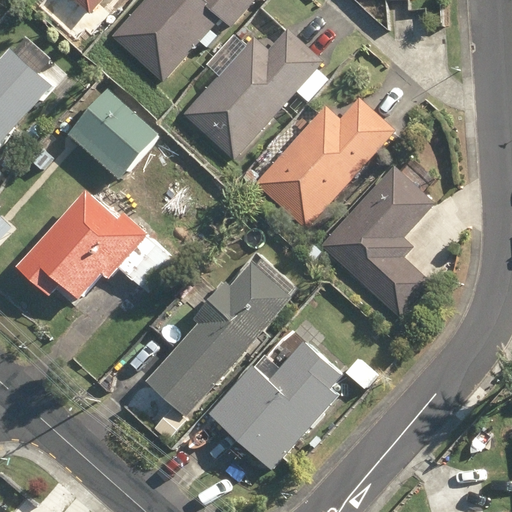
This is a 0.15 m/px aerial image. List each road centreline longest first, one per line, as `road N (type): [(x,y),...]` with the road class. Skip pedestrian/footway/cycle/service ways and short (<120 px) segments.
road 1 (residential): [(336,511),(492,322),(505,283),(510,237),(495,0)]
road 2 (residential): [(161,511),(0,385)]
